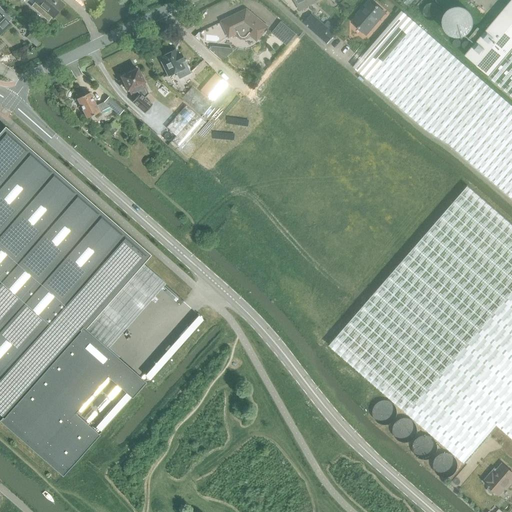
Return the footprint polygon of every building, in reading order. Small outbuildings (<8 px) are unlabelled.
[(32,4),(31,6),(48,21),(52,18),(64,4),(58,0),(36,0),(34,2),(32,4)] [(293,0),(296,4),(298,3),(300,9),(316,1),(315,0),(293,0)] [(511,0),(465,56),(489,77),(511,96),(511,0)] [(367,35),(385,14),(370,1),(360,12),(361,13),(353,23),(367,35)] [(0,34),(10,24),(8,22),(12,18),(11,18),(2,9),(0,6),(0,34)] [(237,34),(239,37),(241,39),(245,39),(248,38),(250,35),(257,41),(268,28),(247,10),(221,22),(229,38),(237,34)] [(402,12),(353,68),(368,81),(417,24),(402,12)] [(304,23),(326,43),(334,34),(330,30),(312,14),(304,23)] [(298,34),(282,21),(272,32),(288,46),(298,34)] [(511,106),(509,104),(417,24),(368,81),(426,130),(449,145),(511,199),(511,106)] [(482,31),(478,27),(468,39),(472,43),(482,31)] [(34,36),(30,41),(38,48),(41,46),(42,43),(34,36)] [(189,73),(180,53),(177,54),(175,50),(160,58),(168,75),(176,71),(179,78),(189,73)] [(138,67),(120,76),(127,91),(128,90),(130,94),(138,90),(145,95),(149,92),(144,82),(145,81),(138,67)] [(200,90),(202,93),(211,101),(226,84),(214,74),(200,90)] [(212,103),(192,86),(181,99),(201,116),(212,103)] [(123,110),(108,97),(104,102),(96,106),(89,92),(77,98),(87,118),(109,107),(118,116),(123,110)] [(132,101),(144,113),(152,104),(139,93),(132,101)] [(205,122),(186,105),(166,128),(176,136),(171,141),(181,150),(205,122)] [(0,420),(1,422),(84,327),(141,262),(148,255),(5,129),(0,134),(0,420)] [(511,224),(468,186),(329,345),(383,391),(464,462),(497,424),(511,437),(511,224)] [(84,327),(1,422),(62,476),(99,434),(74,413),(107,376),(121,360),(108,348),(84,327)] [(484,482),(486,484),(485,485),(489,488),(488,490),(488,491),(489,493),(491,494),(493,494),(494,493),(498,496),(511,479),(511,473),(502,465),(493,475),(491,474),(484,482)]
